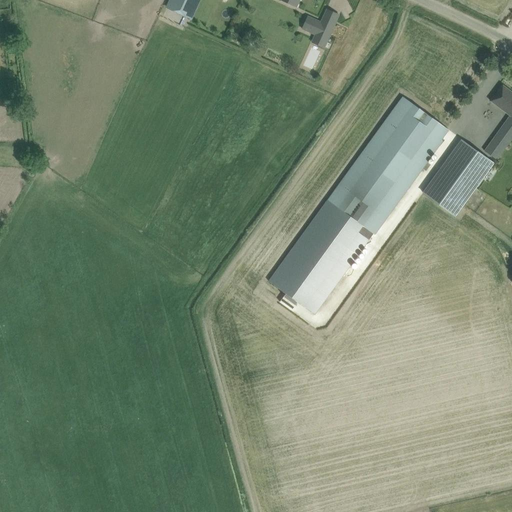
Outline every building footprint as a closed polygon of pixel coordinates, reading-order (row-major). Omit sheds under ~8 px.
[(199,0),(170,0),(167,7),(191,18),(199,0)] [(241,10),(232,32),(268,46),(277,24),(241,10)] [(309,15),(302,29),(328,41),(334,27),(309,15)] [(510,115),(485,151),(497,160),(511,138),(511,92),(502,85),(496,93),(490,100),(510,115)] [(328,200),(269,280),(286,292),(284,295),(296,304),(298,301),(316,315),(375,234),(410,186),(443,141),(441,140),(448,130),(441,124),(433,119),(413,104),(403,97),(328,200)] [(461,139),(422,193),(456,217),(495,163),(461,139)]
